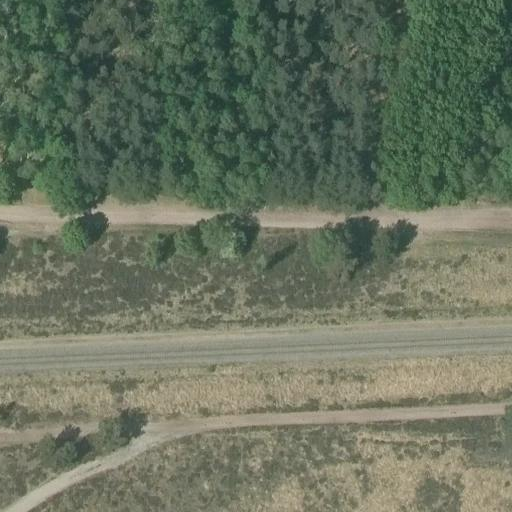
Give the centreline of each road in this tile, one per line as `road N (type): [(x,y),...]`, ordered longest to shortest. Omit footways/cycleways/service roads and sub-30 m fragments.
road 1 (track): [(0,210),(192,218),(384,211)]
road 2 (track): [(511,410),(146,431)]
road 3 (track): [(372,0),(384,211)]
road 4 (track): [(146,431),(64,476),(23,511)]
road 5 (track): [(0,433),(146,431)]
road 6 (track): [(511,215),(384,211)]
